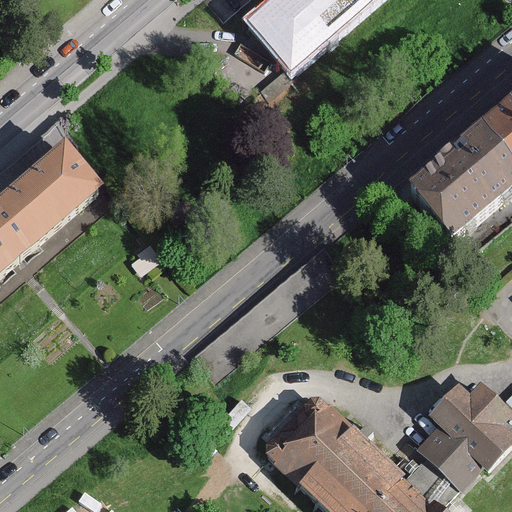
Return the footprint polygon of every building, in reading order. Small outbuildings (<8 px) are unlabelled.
[(389,0),(289,0),(250,33),(292,82),(389,0)] [(511,114),(481,140),(511,175),(511,114)] [(50,136),(0,179),(0,197),(7,205),(22,191),(66,154),(50,136)] [(448,253),(511,197),(511,175),(481,140),(406,205),(448,253)] [(0,287),(104,199),(66,154),(22,191),(7,205),(0,210),(0,287)] [(324,254),(196,365),(216,388),(344,277),(324,254)] [(401,475),(323,398),(264,457),(320,511),(448,511),(461,499),(484,476),(488,480),(503,464),(511,455),(511,443),(503,435),(511,425),(511,421),(497,407),(481,392),(469,404),(458,394),(445,407),(429,424),(440,434),(417,457),(401,475)]
